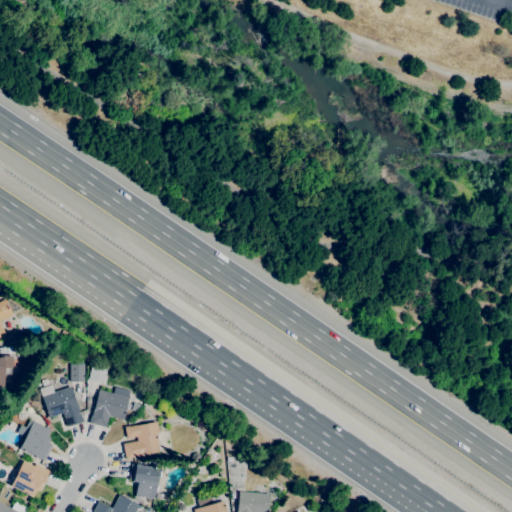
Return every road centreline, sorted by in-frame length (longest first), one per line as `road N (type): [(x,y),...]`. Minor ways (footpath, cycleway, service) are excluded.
road 1 (motorway): [(511,471),(0,124)]
road 2 (motorway): [(0,206),(362,452)]
road 3 (track): [(267,0),(429,66),(511,83)]
